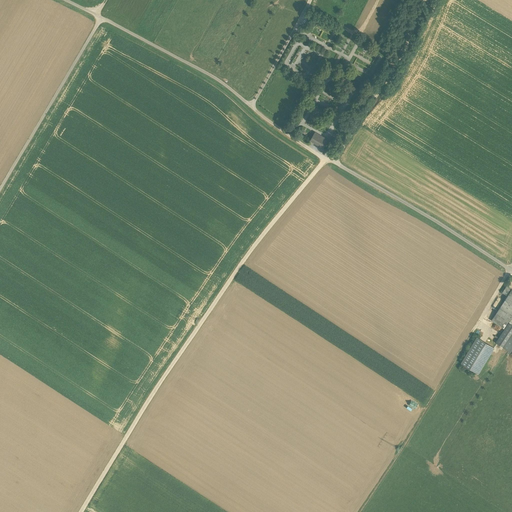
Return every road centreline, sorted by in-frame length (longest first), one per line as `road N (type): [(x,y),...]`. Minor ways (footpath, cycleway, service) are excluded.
road 1 (track): [(81,511),(245,257),(324,159),(334,161)]
road 2 (track): [(324,159),(219,81),(64,0)]
road 3 (track): [(361,511),(474,329)]
road 4 (track): [(334,161),(509,269)]
road 5 (track): [(100,17),(0,188)]
road 6 (track): [(251,106),(310,0)]
